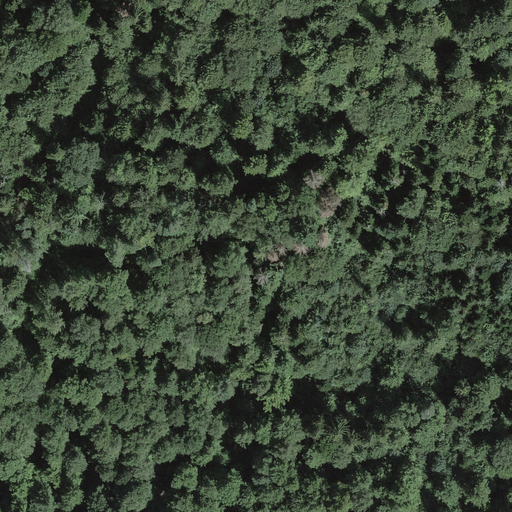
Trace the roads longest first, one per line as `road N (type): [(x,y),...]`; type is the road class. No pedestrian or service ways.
road 1 (track): [(0,238),(102,247),(221,310),(257,350),(265,383),(227,421)]
road 2 (track): [(102,0),(76,40),(0,105)]
road 3 (track): [(511,115),(481,93),(443,0)]
